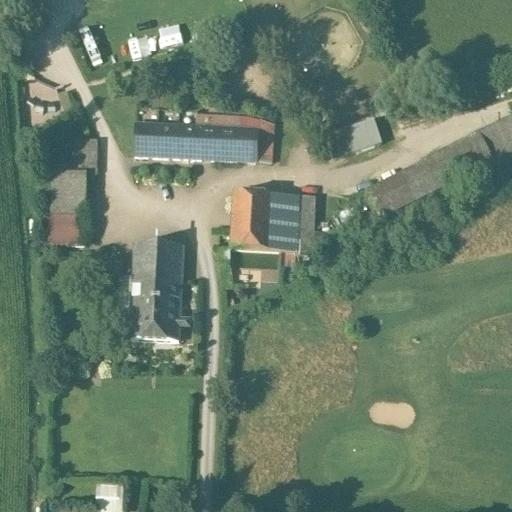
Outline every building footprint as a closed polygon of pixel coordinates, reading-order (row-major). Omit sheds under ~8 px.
[(61,102),(39,109),(43,121),(65,113),(61,102)] [(511,119),(481,136),(495,163),(497,168),(511,160),(511,119)] [(240,124),(197,123),(197,130),(239,132),(240,124)] [(197,130),(138,128),(137,163),(273,167),(274,133),(239,132),(197,130)] [(377,132),(332,147),(337,161),(382,146),(377,132)] [(481,136),(402,176),(416,203),(495,163),(481,136)] [(99,144),(76,143),(75,178),(98,178),(99,144)] [(402,176),(368,194),(381,221),(416,203),(402,176)] [(89,179),(52,178),(51,220),(88,221),(89,179)] [(300,202),(235,198),(231,254),(297,258),(300,202)] [(88,221),(51,220),(51,250),(88,251),(88,221)] [(184,252),(136,249),(133,305),(131,345),(179,347),(181,308),(184,252)] [(122,511),(124,489),(97,487),(95,511),(122,511)]
